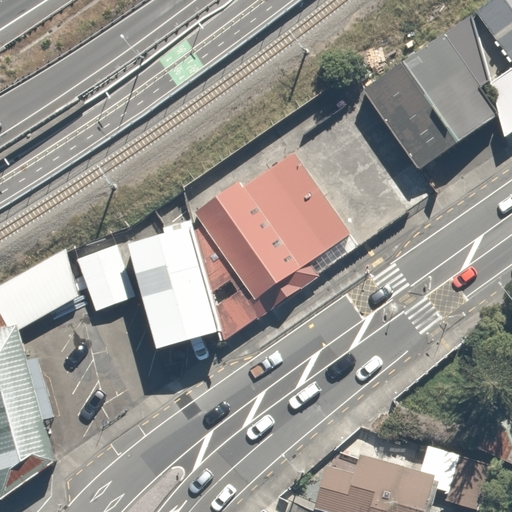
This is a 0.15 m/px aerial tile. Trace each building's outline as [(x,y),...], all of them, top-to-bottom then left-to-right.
[(511,0),(496,0),(473,19),(507,140),(511,136),(511,0)] [(500,118),(445,37),(368,89),(423,170),(500,118)] [(242,186),(191,221),(219,330),(222,343),(321,278),(313,265),(351,234),(296,155),(246,190),(242,186)] [(165,233),(128,244),(156,349),(219,330),(191,221),(163,227),(165,233)] [(116,245),(78,259),(96,309),(135,295),(116,245)] [(0,286),(0,328),(17,324),(19,331),(78,297),(66,249),(0,286)] [(0,498),(0,499),(55,460),(44,419),(54,416),(38,358),(27,361),(19,331),(17,324),(0,328),(0,498)] [(511,387),(462,433),(489,463),(511,441),(511,387)] [(428,444),(420,467),(451,478),(443,499),(469,508),(485,463),(428,444)] [(351,470),(319,464),(311,508),(332,511),(420,511),(428,471),(354,458),(351,470)]
